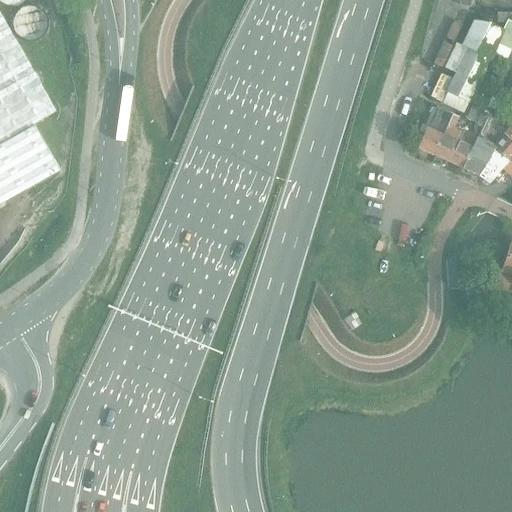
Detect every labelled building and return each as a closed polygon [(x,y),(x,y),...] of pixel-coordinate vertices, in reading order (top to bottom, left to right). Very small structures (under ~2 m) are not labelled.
[(0,0),(0,144),(34,126),(56,114),(0,14),(0,0)] [(60,20),(60,19),(58,12),(56,8),(54,5),(48,1),(44,0),(34,0),(31,1),(25,5),(23,8),(21,12),(20,19),(21,26),(24,32),(30,37),(33,38),(38,39),(41,39),(46,38),(52,35),(55,32),(58,28),(59,24),(60,20)] [(463,48),(456,45),(445,71),(456,76),(441,105),(464,116),(490,56),(506,63),(511,49),(511,24),(508,23),(502,35),(474,23),(463,48)] [(440,102),(445,92),(451,78),(446,76),(435,99),(435,100),(440,102)] [(466,120),(475,125),(476,125),(480,114),(481,112),(472,108),(466,120)] [(417,150),(433,158),(446,130),(450,132),(452,128),(454,129),(459,120),(437,109),(435,112),(433,111),(426,128),(428,128),(417,150)] [(475,125),(474,127),(482,131),(478,139),(463,171),(476,177),(479,180),(484,174),(481,172),(496,153),(492,150),(503,137),(501,135),(507,126),(480,114),(476,125),(475,125)] [(511,124),(509,127),(507,126),(501,135),(503,137),(492,150),(496,153),(509,164),(511,160),(511,124)] [(0,203),(59,170),(34,126),(0,144),(0,203)] [(433,158),(463,171),(478,139),(482,131),(474,127),(472,132),(474,133),(473,137),(454,129),(452,128),(450,132),(446,130),(433,158)] [(511,177),(511,166),(509,164),(496,153),(481,172),(484,174),(479,180),(487,186),(501,169),(511,178),(511,177)] [(511,242),(500,276),(511,279),(511,242)] [(496,286),(511,291),(511,279),(499,275),(496,286)] [(468,302),(466,310),(485,316),(488,308),(468,302)]
